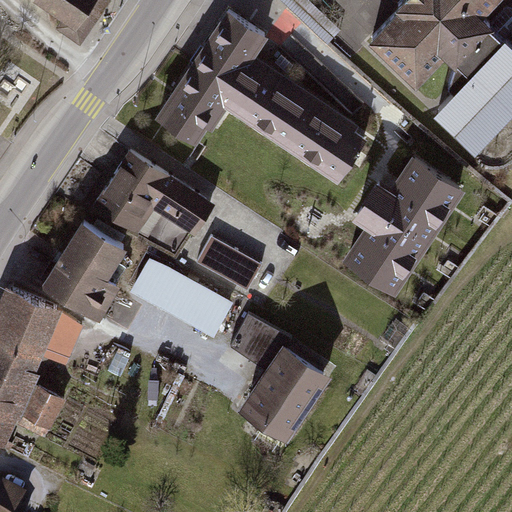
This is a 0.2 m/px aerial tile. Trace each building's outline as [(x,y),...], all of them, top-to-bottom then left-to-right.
[(44,0),(76,22),(91,0),(44,0)] [(288,0),(330,43),(350,24),(326,0),(288,0)] [(432,100),(474,140),(511,101),(511,43),(482,14),(496,0),(389,0),(384,6),(394,16),(366,44),(414,90),(445,58),(449,64),(444,86),(432,100)] [(340,174),(365,136),(248,59),(265,32),(230,9),(160,114),(195,137),(222,96),(340,174)] [(118,163),(91,205),(134,233),(154,204),(193,229),(213,198),(129,145),(118,163)] [(396,288),(464,183),(411,149),(390,181),(375,171),(350,209),(364,218),(341,253),(396,288)] [(77,218),(36,283),(93,321),(116,286),(102,277),(121,249),(77,218)] [(200,260),(239,286),(259,256),(221,230),(200,260)] [(148,259),(132,297),(223,335),(239,297),(148,259)] [(0,436),(11,440),(45,353),(65,361),(81,321),(0,289),(0,436)] [(289,340),(242,407),(287,438),(334,372),(289,340)] [(0,511),(20,511),(29,496),(0,477),(0,511)]
